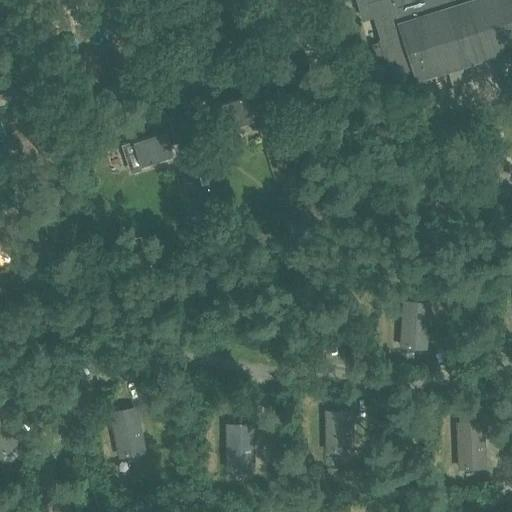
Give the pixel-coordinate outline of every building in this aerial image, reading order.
[(511,0),(355,0),(361,19),(374,15),(381,41),(372,43),(376,59),(386,56),(392,78),(414,72),(417,79),(511,49),(511,0)] [(174,92),(186,88),(181,73),(169,76),(174,92)] [(0,104),(14,101),(10,89),(0,92),(0,104)] [(259,90),(246,94),(214,104),(222,128),(249,120),(252,130),(269,125),(259,90)] [(148,125),(151,134),(133,140),(141,164),(172,154),(169,145),(183,141),(175,117),(148,125)] [(402,299),(399,347),(428,348),(431,301),(402,299)] [(84,375),(92,376),(95,355),(87,354),(84,375)] [(138,405),(108,411),(119,458),(147,452),(138,405)] [(354,409),(324,409),(325,452),(355,452),(354,409)] [(0,417),(0,458),(21,439),(0,417)] [(484,420),(456,421),(458,468),(486,467),(484,420)] [(254,422),(225,423),(226,470),(255,470),(254,422)]
